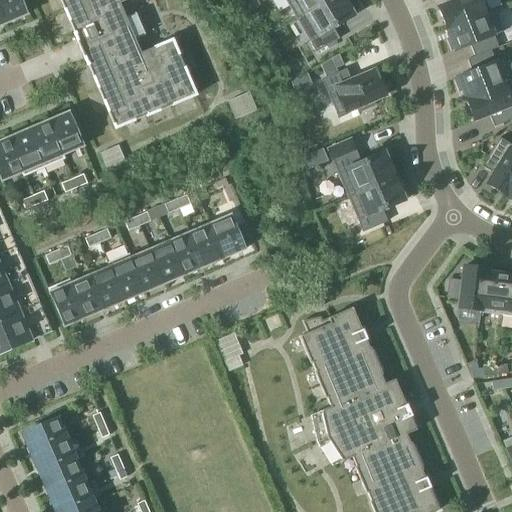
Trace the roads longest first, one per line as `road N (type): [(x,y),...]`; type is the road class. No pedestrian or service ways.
road 1 (residential): [(453,215),(400,278),(397,300),(486,511)]
road 2 (residential): [(269,276),(0,391)]
road 3 (residential): [(453,215),(429,165),(419,79),(391,0)]
